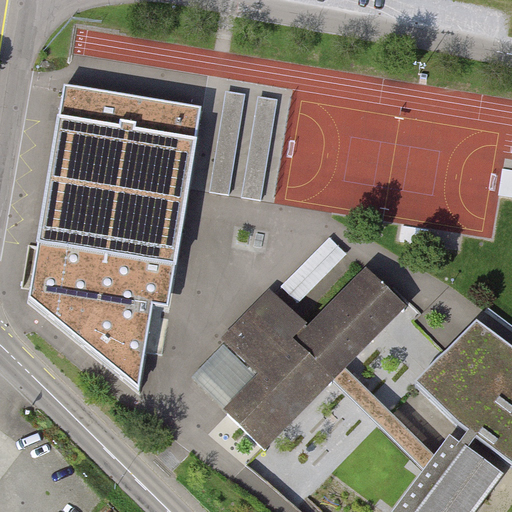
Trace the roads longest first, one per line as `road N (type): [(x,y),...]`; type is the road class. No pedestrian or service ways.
road 1 (residential): [(511,54),(192,0)]
road 2 (secondary): [(170,511),(0,345)]
road 3 (residential): [(0,159),(25,0)]
